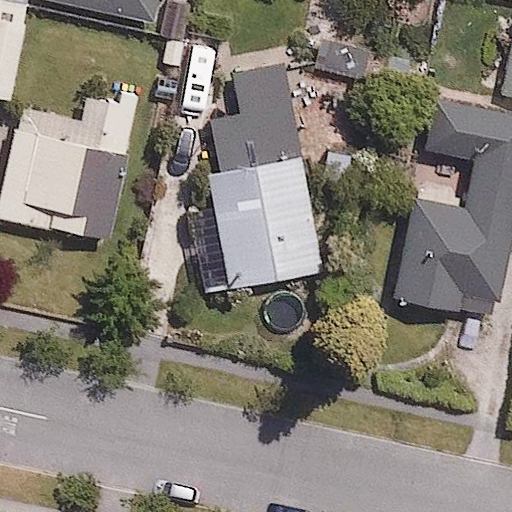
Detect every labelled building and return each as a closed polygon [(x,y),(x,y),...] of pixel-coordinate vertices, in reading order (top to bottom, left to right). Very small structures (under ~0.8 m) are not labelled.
[(0,0),(0,91),(5,93),(22,0),(0,0)] [(73,0),(146,17),(150,0),(73,0)] [(511,98),(511,17),(500,97),(511,98)] [(318,264),(283,54),(223,64),(230,110),(195,115),(222,280),(318,264)] [(0,215),(107,233),(130,98),(79,89),(75,113),(9,102),(0,158),(0,215)] [(411,139),(466,146),(460,199),(405,192),(393,300),(505,314),(511,253),(511,106),(417,96),(411,139)]
